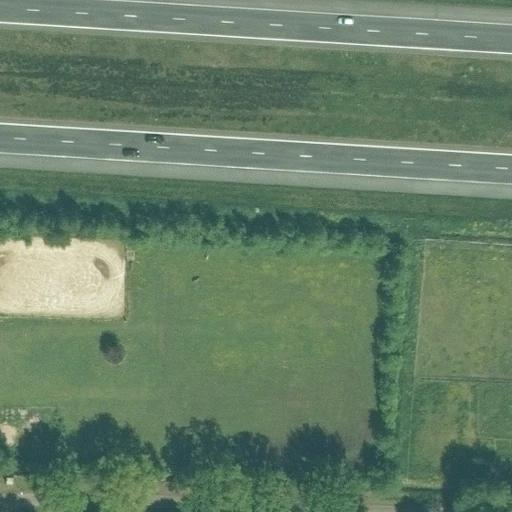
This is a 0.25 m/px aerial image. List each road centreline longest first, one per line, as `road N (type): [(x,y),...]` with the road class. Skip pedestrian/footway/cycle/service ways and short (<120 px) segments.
road 1 (motorway): [(511,37),(0,6)]
road 2 (motorway): [(0,136),(511,167)]
road 3 (unclassified): [(367,511),(59,498),(0,507)]
